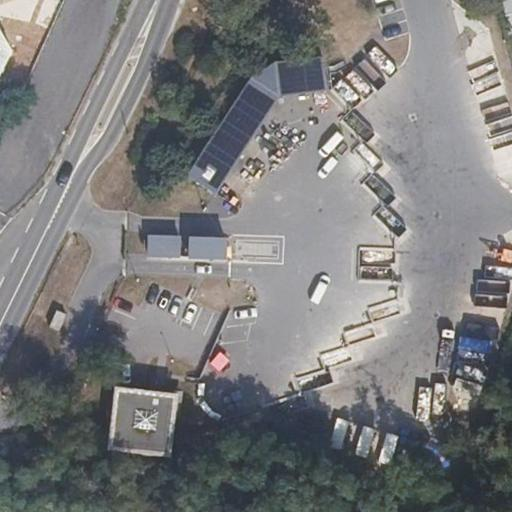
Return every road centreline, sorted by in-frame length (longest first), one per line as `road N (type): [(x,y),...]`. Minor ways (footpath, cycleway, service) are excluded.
road 1 (secondary): [(69,184),(118,126),(169,0)]
road 2 (secondary): [(149,0),(69,184)]
road 3 (secondary): [(69,184),(0,329)]
